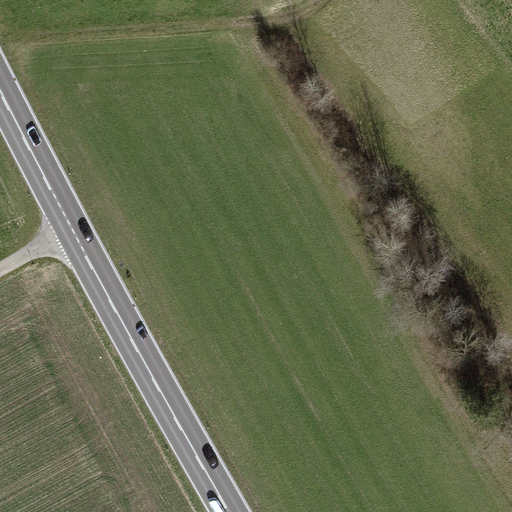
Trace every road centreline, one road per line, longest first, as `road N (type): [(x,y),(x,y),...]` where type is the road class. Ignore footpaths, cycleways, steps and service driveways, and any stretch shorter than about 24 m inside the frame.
road 1 (track): [(0,45),(70,33),(278,32),(311,0)]
road 2 (secondary): [(75,234),(229,511)]
road 3 (secondary): [(0,88),(75,234)]
